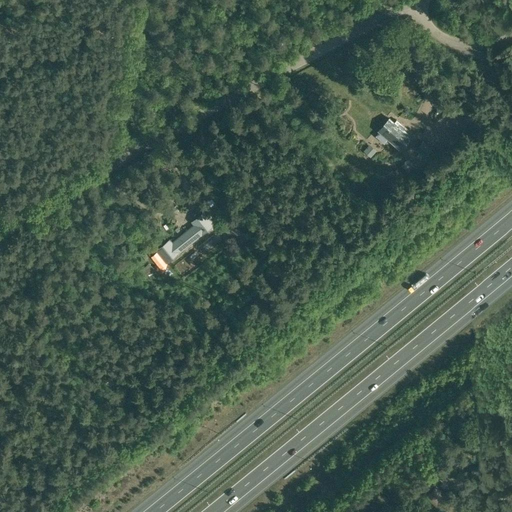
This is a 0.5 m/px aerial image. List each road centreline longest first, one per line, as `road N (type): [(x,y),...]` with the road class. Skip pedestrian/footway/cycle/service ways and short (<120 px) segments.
road 1 (motorway): [(511,213),(149,511)]
road 2 (unclassified): [(0,223),(409,3)]
road 3 (motorway): [(221,511),(511,270)]
road 4 (unclassified): [(511,28),(460,42),(444,38),(409,3)]
